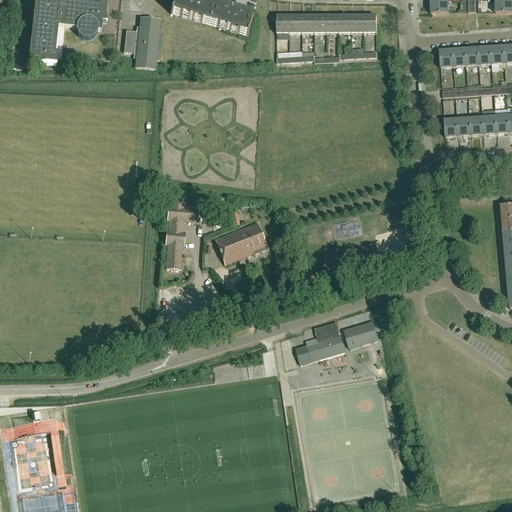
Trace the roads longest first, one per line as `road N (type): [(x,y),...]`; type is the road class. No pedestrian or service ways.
road 1 (unclassified): [(0,391),(96,387),(410,287)]
road 2 (residential): [(511,374),(426,319),(410,287)]
road 3 (residential): [(424,163),(408,34)]
